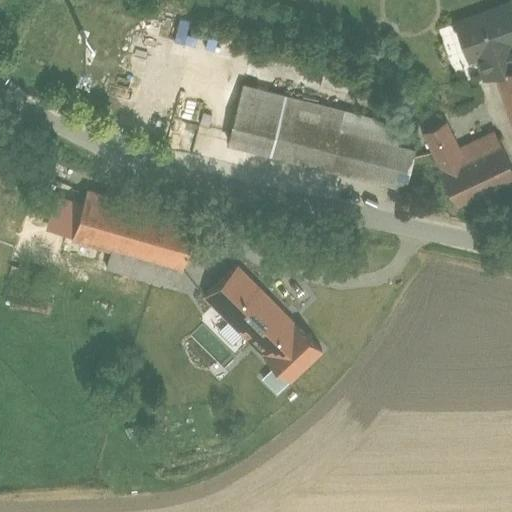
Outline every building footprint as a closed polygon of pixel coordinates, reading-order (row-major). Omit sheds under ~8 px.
[(496,63),(511,56),(511,0),(475,0),(473,1),(457,7),(473,50),(479,48),(486,67),(496,63)] [(511,56),(496,63),(511,103),(511,56)] [(235,131),(409,177),(420,135),(399,130),(404,112),(250,72),(235,131)] [(423,120),(458,196),(511,170),(511,148),(498,118),(463,135),(451,107),(423,120)] [(126,185),(100,178),(86,231),(118,240),(113,258),(189,278),(203,226),(208,207),(126,185)] [(244,253),(211,285),(282,357),(268,371),(285,388),(336,338),(313,314),(309,318),(244,253)] [(156,312),(160,327),(180,321),(175,306),(156,312)]
